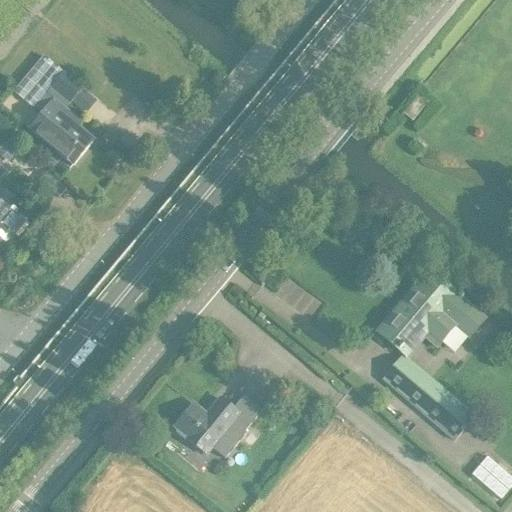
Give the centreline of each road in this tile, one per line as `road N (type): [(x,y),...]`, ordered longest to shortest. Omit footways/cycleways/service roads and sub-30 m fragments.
road 1 (unclassified): [(20,511),(441,0)]
road 2 (primary): [(0,442),(368,0)]
road 3 (unclassified): [(0,374),(309,0)]
